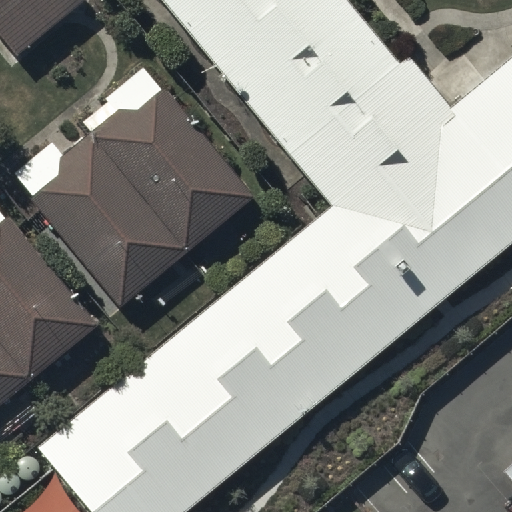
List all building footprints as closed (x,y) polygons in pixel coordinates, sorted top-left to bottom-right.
[(74,0),(0,0),(0,49),(12,65),(81,8),(74,0)] [(34,436),(95,511),(163,511),(176,502),(511,226),(511,39),(444,95),(406,47),(395,54),(349,0),(162,0),(327,195),(34,436)] [(251,208),(146,78),(108,108),(119,121),(66,164),(55,149),(12,184),(118,315),(187,259),(251,208)] [(98,334),(0,212),(0,412),(31,388),(98,334)] [(511,450),(497,464),(511,481),(511,450)] [(199,511),(198,510),(195,511),(184,511),(176,502),(163,511),(199,511)]
